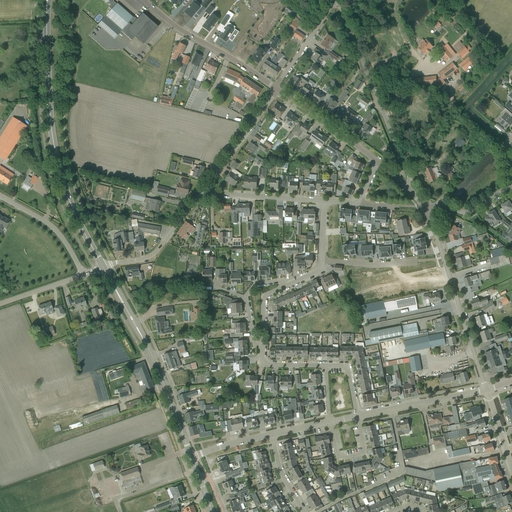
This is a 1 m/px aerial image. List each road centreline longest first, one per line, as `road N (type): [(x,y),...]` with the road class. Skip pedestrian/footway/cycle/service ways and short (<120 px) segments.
road 1 (secondary): [(102,266),(60,175),(49,118),(46,7)]
road 2 (residential): [(406,187),(338,0)]
road 3 (unclassified): [(486,390),(424,209)]
road 4 (unclassified): [(275,87),(144,0)]
road 5 (unclassified): [(102,266),(150,256),(205,189)]
road 6 (unclassified): [(357,416),(486,390)]
road 7 (secondary): [(191,457),(142,338)]
road 8 (unclassified): [(377,162),(275,87)]
road 9 (unclassified): [(205,189),(275,87)]
road 10 (residential): [(324,201),(205,189)]
